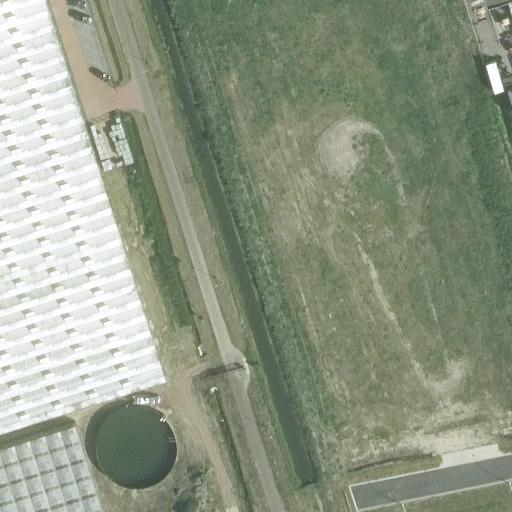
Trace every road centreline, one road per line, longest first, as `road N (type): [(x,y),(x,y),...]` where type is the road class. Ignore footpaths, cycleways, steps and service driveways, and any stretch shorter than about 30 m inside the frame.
road 1 (unclassified): [(117,0),(276,511)]
road 2 (unclassified): [(354,495),(511,464)]
